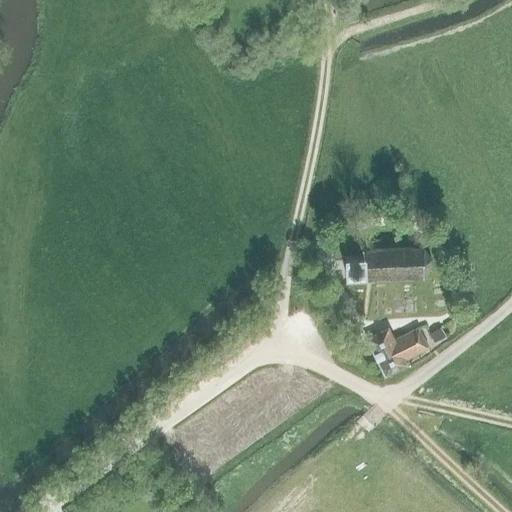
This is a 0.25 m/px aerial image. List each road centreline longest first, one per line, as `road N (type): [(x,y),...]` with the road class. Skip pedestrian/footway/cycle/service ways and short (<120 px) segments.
road 1 (unclassified): [(390,393),(367,391),(301,359),(255,360),(42,511)]
road 2 (track): [(390,393),(511,423)]
